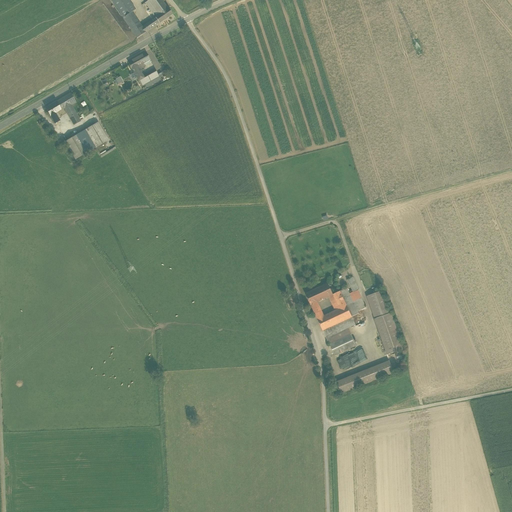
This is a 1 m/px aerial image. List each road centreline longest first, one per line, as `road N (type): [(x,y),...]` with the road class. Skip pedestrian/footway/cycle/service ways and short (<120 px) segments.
road 1 (track): [(186,19),(236,101),(320,365),(328,511)]
road 2 (tertiary): [(0,126),(186,19)]
road 3 (unclassified): [(324,425),(511,389)]
road 4 (track): [(280,237),(338,225),(368,307),(364,335)]
road 5 (track): [(0,385),(5,511)]
